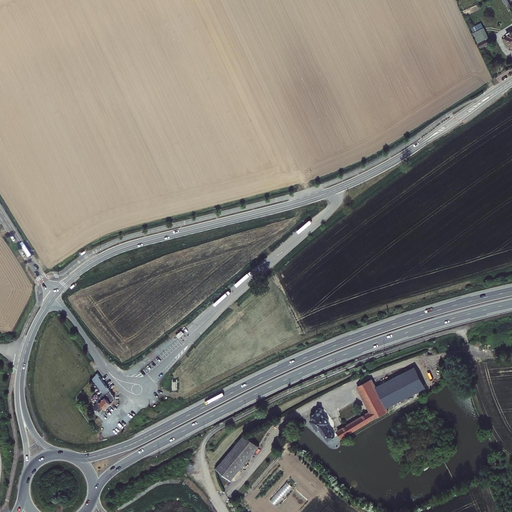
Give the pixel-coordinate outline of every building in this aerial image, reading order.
[(507,0),(502,0),(508,10),(511,8),(507,0)] [(473,32),(478,43),(489,38),(484,27),(473,32)] [(376,387),(387,408),(388,408),(427,388),(416,366),(376,387)] [(106,410),(115,400),(115,397),(98,373),(93,379),(103,393),(96,400),(97,402),(93,406),(100,412),(104,408),(106,410)] [(342,438),(378,416),(389,411),(388,408),(387,408),(376,387),(372,379),(357,387),(369,411),(337,430),(342,438)] [(330,425),(331,423),(329,421),(327,422),(324,416),(325,415),(324,413),(321,412),(320,413),(319,415),(314,419),(315,420),(314,422),(314,423),(317,428),(317,430),(318,432),(320,432),(320,433),(322,431),(331,444),(336,440),(328,428),(330,426),(330,425)] [(216,468),(231,481),(260,447),(245,434),(216,468)] [(269,499),(275,505),(292,487),(287,482),(269,499)]
